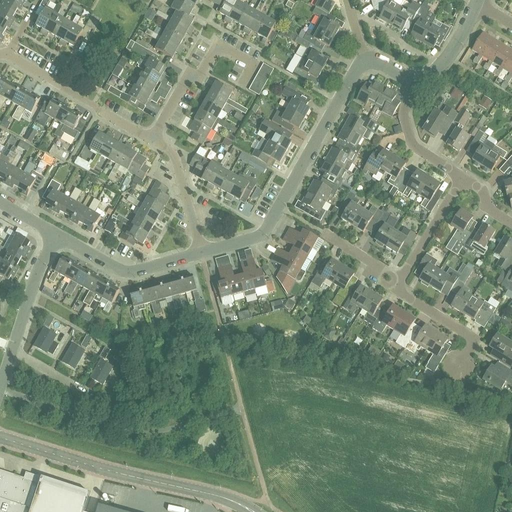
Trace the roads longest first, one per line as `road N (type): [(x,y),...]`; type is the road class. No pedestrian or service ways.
road 1 (residential): [(367,59),(271,224),(257,237),(201,254)]
road 2 (tertiary): [(252,511),(0,437)]
road 3 (residential): [(155,138),(6,54)]
road 4 (residential): [(155,138),(186,82),(218,47),(253,64),(243,82)]
road 5 (residential): [(0,389),(54,236)]
road 6 (residential): [(201,254),(122,269),(54,236)]
road 7 (residential): [(395,290),(462,175)]
road 8 (residential): [(201,254),(177,155),(155,138)]
road 9 (residential): [(460,368),(469,334),(395,290)]
road 10 (residential): [(462,175),(411,138),(405,110),(412,82)]
